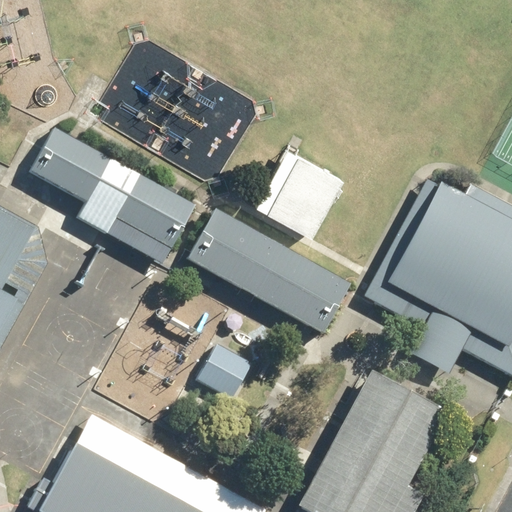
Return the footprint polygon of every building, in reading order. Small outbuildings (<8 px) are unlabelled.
[(191,204),(48,128),(16,188),(159,264),(191,204)] [(342,176),(286,146),(255,204),(310,234),(342,176)] [(511,223),(436,184),(372,305),(420,330),(407,354),(447,375),(459,351),(511,379),(511,223)] [(348,282),(208,208),(180,261),(320,335),(348,282)] [(0,283),(30,231),(0,214),(0,328),(14,304),(0,296),(0,283)] [(247,364),(209,344),(190,379),(228,399),(247,364)] [(410,511),(460,419),(370,371),(296,511),(298,511),(410,511)] [(195,511),(68,445),(32,511),(195,511)]
